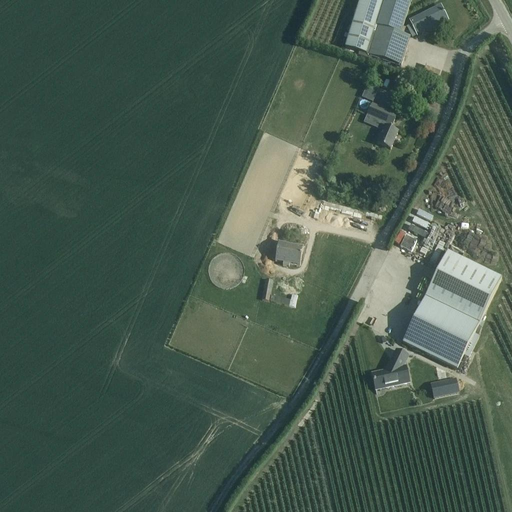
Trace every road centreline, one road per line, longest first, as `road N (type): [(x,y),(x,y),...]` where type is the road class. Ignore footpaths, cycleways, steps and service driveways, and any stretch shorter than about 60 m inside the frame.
road 1 (unclassified): [(336,333),(434,143),(463,52),(507,20)]
road 2 (track): [(216,511),(301,397),(336,333)]
